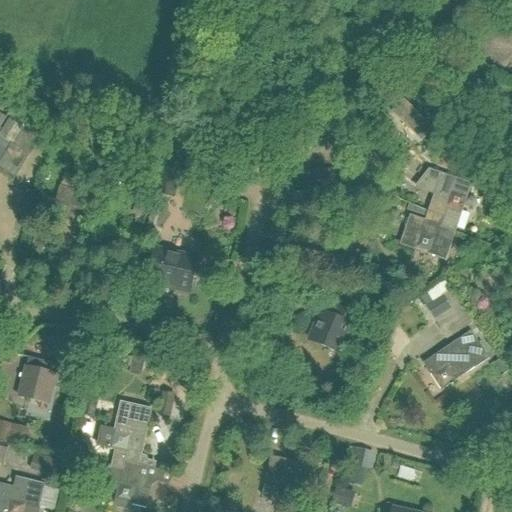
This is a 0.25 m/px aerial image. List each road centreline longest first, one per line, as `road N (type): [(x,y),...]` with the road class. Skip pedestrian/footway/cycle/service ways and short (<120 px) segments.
road 1 (unclassified): [(224,351),(33,312),(12,296),(4,222),(13,190)]
road 2 (unclassified): [(469,466),(221,400)]
road 3 (unclassified): [(224,351),(264,194)]
